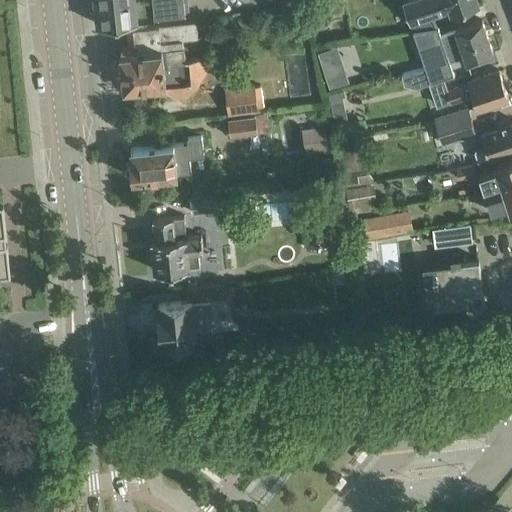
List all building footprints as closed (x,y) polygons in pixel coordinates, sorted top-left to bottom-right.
[(154,17),(156,17),(158,17),(186,13),(184,0),(95,0),(98,23),(127,20),(138,19),(154,17)] [(319,0),(311,0),(309,1),(313,21),(324,19),(319,0)] [(479,4),(477,0),(410,0),(405,2),(415,30),(438,27),(434,14),(450,9),(451,14),(479,4)] [(434,81),(445,77),(454,74),(449,60),(465,55),(467,61),(494,52),(483,19),(456,28),(456,29),(441,34),(438,27),(415,30),(434,81)] [(138,27),(127,28),(130,52),(121,53),(121,55),(117,55),(117,56),(120,84),(120,85),(124,85),(124,87),(165,82),(165,87),(179,93),(191,92),(197,83),(204,75),(202,62),(200,58),(187,60),(184,40),(199,38),(196,20),(138,27)] [(309,54),(306,54),(306,70),(299,70),(299,80),(292,81),(293,91),(311,90),(309,54)] [(352,81),(348,69),(329,76),(333,88),(352,81)] [(475,92),(480,107),(509,97),(499,69),(470,79),(448,87),(445,77),(434,81),(431,82),(438,104),(452,100),(475,92)] [(255,83),(225,88),(229,114),(259,110),(259,108),(265,107),(261,84),(255,85),(255,83)] [(346,96),(331,99),(335,121),(350,117),(346,96)] [(436,116),(439,129),(473,120),(469,107),(436,116)] [(270,128),(268,113),(229,118),(231,134),(270,128)] [(511,148),(511,122),(510,117),(496,122),(498,127),(490,129),(481,132),(485,144),(474,147),(478,159),(506,151),(511,148)] [(473,120),(439,129),(443,142),(477,133),(473,120)] [(303,130),(305,145),(329,141),(327,127),(303,130)] [(150,145),(131,147),(132,158),(131,158),(132,161),(129,161),(126,165),(127,172),(131,176),(133,175),(134,177),(191,171),(190,155),(203,153),(201,134),(188,135),(188,141),(150,145)] [(343,172),(358,169),(354,142),(339,145),(343,172)] [(503,187),(511,184),(511,157),(495,163),(496,168),(479,173),(484,188),(501,182),(503,187)] [(474,165),(457,168),(458,178),(476,175),(474,165)] [(358,185),(344,189),(338,190),(344,219),(379,212),(374,182),(358,185)] [(511,184),(503,187),(504,192),(487,197),(491,211),(509,205),(510,210),(511,209),(511,184)] [(218,207),(216,193),(190,197),(192,211),(218,207)] [(360,240),(360,239),(414,229),(410,208),(355,218),(356,221),(345,223),(349,242),(360,240)] [(170,216),(154,218),(156,238),(152,238),(155,270),(192,266),(190,252),(204,250),(202,232),(187,234),(185,214),(170,216)] [(471,223),(451,226),(453,244),(473,241),(471,223)] [(462,260),(437,264),(427,265),(430,288),(431,301),(457,298),(461,325),(479,323),(476,303),(482,302),(477,259),(471,260),(462,261),(462,260)] [(187,298),(178,300),(158,302),(162,343),(166,342),(167,345),(169,346),(172,347),(174,347),(176,346),(178,344),(179,342),(179,341),(197,339),(197,333),(213,332),(210,297),(226,296),(225,283),(186,286),(187,298)] [(180,451),(210,448),(207,419),(171,423),(174,451),(180,451)]
